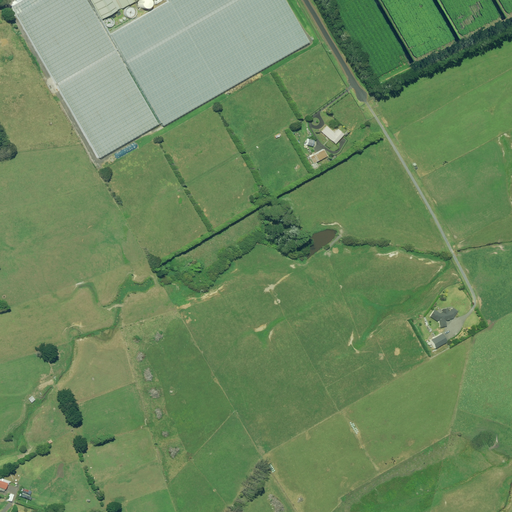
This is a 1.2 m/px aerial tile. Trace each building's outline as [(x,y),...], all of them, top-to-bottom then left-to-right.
[(26,0),(15,6),(100,154),(160,120),(162,126),(309,43),(284,0),(164,0),(165,1),(108,33),(100,20),(117,10),(111,0),(26,0)] [(115,0),(119,7),(120,7),(121,9),(136,0),(115,0)] [(139,1),(138,2),(138,3),(138,4),(138,5),(138,6),(139,7),(140,8),(141,9),(142,9),(143,9),(144,9),(145,9),(146,9),(147,8),(148,7),(148,6),(149,5),(149,4),(149,3),(149,2),(148,1),(147,0),(139,0),(139,1)] [(125,11),(124,12),(124,13),(124,14),(125,15),(125,16),(126,17),(127,18),(128,18),(129,19),(130,19),(131,19),(132,18),(133,18),(134,17),(135,17),(135,16),(136,15),(136,14),(136,13),(136,12),(136,11),(135,10),(135,9),(134,8),(133,8),(132,7),(131,7),(130,7),(129,7),(128,7),(127,8),(126,8),(126,9),(125,10),(125,11)] [(104,24),(105,25),(105,26),(106,26),(107,27),(108,27),(109,28),(110,27),(111,27),(112,27),(112,26),(113,25),(114,24),(114,23),(114,22),(114,21),(114,20),(113,20),(113,19),(112,18),(111,18),(110,17),(109,17),(108,17),(107,18),(106,18),(105,19),(104,20),(104,21),(104,22),(104,23),(104,24)] [(334,133),(326,126),(321,132),(334,144),(343,135),(337,129),(334,133)] [(314,141),(307,139),(305,145),(312,147),(314,141)] [(326,157),(323,150),(312,155),(311,154),(308,156),(312,164),(326,157)] [(446,326),(445,320),(446,320),(446,321),(449,320),(449,319),(452,319),(457,312),(452,308),(449,312),(448,312),(447,308),(441,310),(442,312),(439,314),(433,310),(429,317),(436,321),(438,321),(439,328),(446,326)] [(446,343),(441,334),(430,340),(435,349),(446,343)] [(0,490),(5,493),(8,484),(11,482),(0,478),(0,490)]
